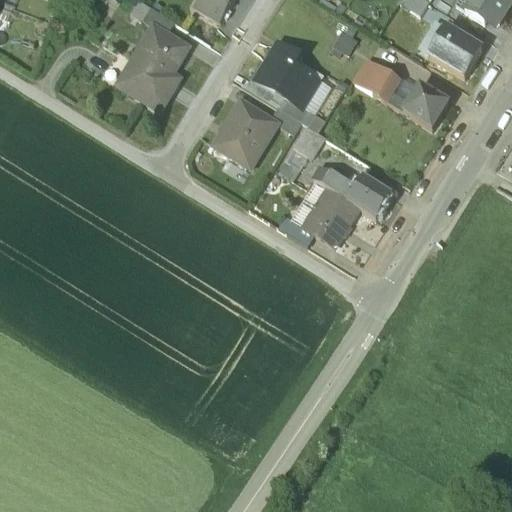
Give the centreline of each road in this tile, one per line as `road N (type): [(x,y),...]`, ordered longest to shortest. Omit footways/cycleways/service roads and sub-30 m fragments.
road 1 (residential): [(168,173),(376,310)]
road 2 (tertiary): [(511,106),(376,310)]
road 3 (tertiary): [(376,310),(247,511)]
road 4 (residential): [(275,0),(168,173)]
road 5 (residential): [(0,73),(168,173)]
